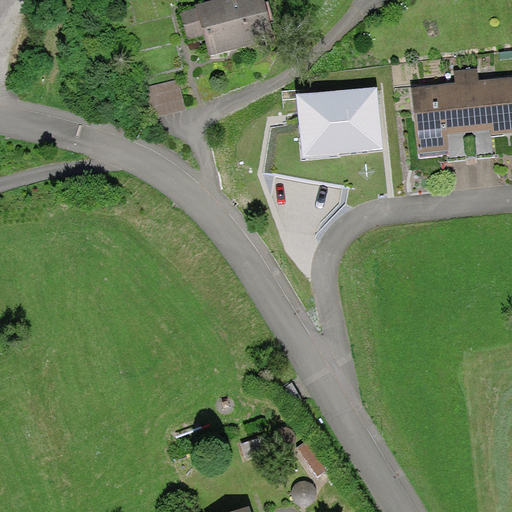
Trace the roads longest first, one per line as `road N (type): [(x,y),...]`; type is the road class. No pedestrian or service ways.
road 1 (residential): [(319,380),(215,223),(173,180),(73,134),(0,118)]
road 2 (residential): [(319,380),(340,360),(327,274),(337,236),(359,220),(511,200)]
road 3 (residential): [(397,511),(319,380)]
